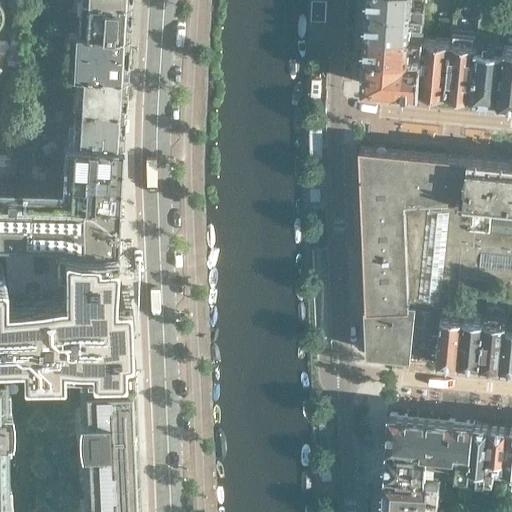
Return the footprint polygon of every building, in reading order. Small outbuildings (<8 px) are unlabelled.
[(126,33),(128,0),(79,0),(78,29),(126,33)] [(511,97),(511,0),(508,0),(507,17),(504,46),(499,96),(511,97)] [(412,31),(413,12),(425,13),(426,7),(369,4),(367,29),(412,31)] [(315,26),(327,26),(328,10),(322,10),(316,9),(315,26)] [(504,46),(507,17),(480,15),(478,31),(478,38),(494,40),(493,45),(504,46)] [(477,43),(478,38),(478,31),(452,28),(452,37),(446,91),(472,94),(477,43)] [(126,33),(78,29),(72,29),(71,54),(63,53),(62,69),(75,70),(124,73),(126,33)] [(410,56),(411,37),(424,38),(424,32),(412,31),(367,29),(366,54),(397,55),(410,56)] [(446,91),(452,37),(426,34),(423,57),(420,89),(446,91)] [(504,46),(493,45),(477,43),(472,94),(499,96),(504,46)] [(396,86),(397,55),(366,54),(364,83),(396,86)] [(423,57),(410,56),(397,55),(396,86),(420,89),(423,57)] [(122,107),(124,73),(75,70),(73,104),(122,107)] [(36,135),(40,104),(32,103),(35,82),(19,80),(12,132),(36,135)] [(120,140),(122,107),(73,104),(71,137),(120,140)] [(0,179),(0,196),(64,198),(117,200),(118,177),(119,165),(121,140),(120,140),(60,137),(57,182),(0,179)] [(511,157),(361,143),(364,227),(367,301),(369,349),(438,356),(442,311),(443,303),(454,298),(456,282),(485,285),(511,274),(507,318),(502,362),(511,363),(511,157)] [(66,230),(115,231),(116,225),(117,200),(64,198),(0,196),(0,231),(2,231),(66,230)] [(66,230),(66,248),(3,251),(2,231),(0,231),(0,324),(7,324),(7,330),(85,326),(86,333),(124,331),(120,246),(114,246),(115,231),(66,230)] [(459,358),(464,313),(442,311),(438,356),(459,358)] [(481,360),(485,316),(464,313),(459,358),(481,360)] [(502,362),(507,318),(485,316),(481,360),(502,362)] [(136,511),(136,503),(135,503),(134,495),(134,484),(135,484),(135,477),(133,477),(132,452),(134,452),(133,445),(132,445),(131,426),(133,426),(132,411),(131,412),(130,392),(131,392),(131,385),(129,385),(129,372),(130,372),(129,355),(121,355),(0,360),(0,511),(136,511)] [(469,477),(471,460),(475,420),(390,411),(388,446),(387,471),(438,474),(469,477)] [(486,472),(491,421),(475,420),(471,460),(481,461),(479,471),(486,472)] [(504,463),(508,423),(491,421),(486,472),(497,473),(498,463),(504,463)] [(437,496),(438,482),(438,474),(387,471),(385,500),(434,504),(436,504),(437,496)] [(433,511),(434,504),(385,500),(384,511),(433,511)]
